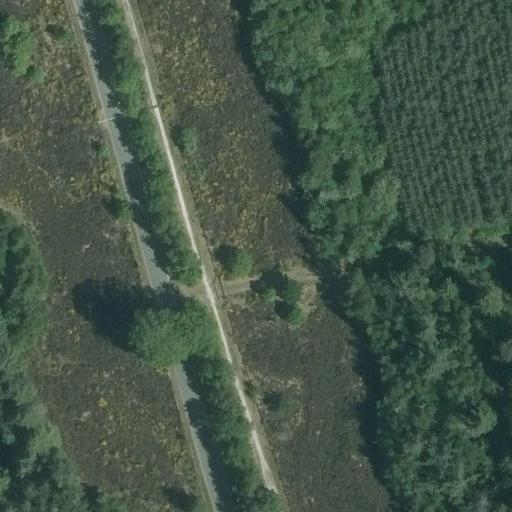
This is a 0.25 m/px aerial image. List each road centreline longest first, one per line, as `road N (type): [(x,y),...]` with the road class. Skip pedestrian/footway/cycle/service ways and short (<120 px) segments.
road 1 (unclassified): [(224,511),(82,0)]
road 2 (track): [(165,302),(511,238)]
